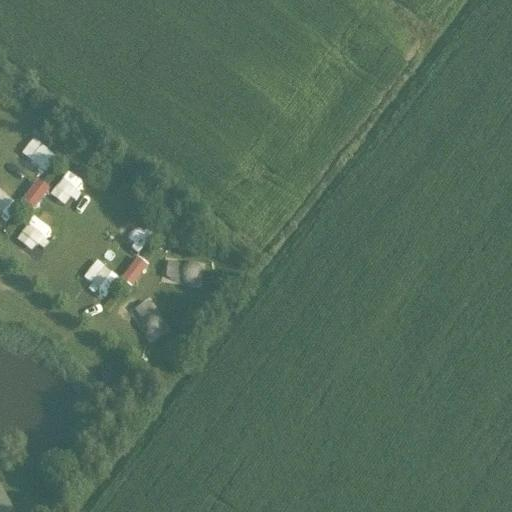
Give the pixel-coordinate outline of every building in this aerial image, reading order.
[(0,177),(0,191),(16,198),(21,187),(0,177)] [(37,211),(51,189),(38,181),(24,203),(37,211)] [(28,222),(15,240),(41,258),(53,239),(28,222)] [(121,278),(131,287),(149,268),(139,258),(121,278)] [(203,287),(206,262),(168,259),(165,284),(203,287)] [(98,266),(86,281),(102,294),(114,278),(98,266)] [(151,343),(172,332),(154,298),(132,310),(151,343)] [(11,511),(0,489),(0,511),(11,511)]
